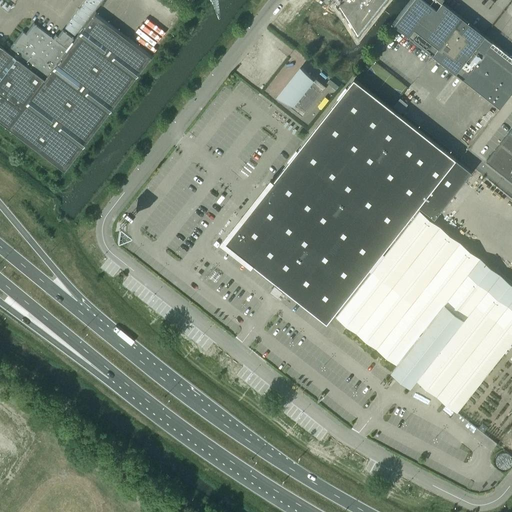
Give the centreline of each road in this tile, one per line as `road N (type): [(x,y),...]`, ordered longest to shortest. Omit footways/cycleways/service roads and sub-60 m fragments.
road 1 (unclassified): [(511,484),(488,505),(469,504),(356,443),(112,254),(104,231),(109,215),(280,0)]
road 2 (primary): [(365,511),(245,438),(72,306)]
road 3 (primary): [(115,375),(311,511)]
road 4 (primary): [(0,281),(115,375)]
road 5 (primary): [(0,304),(82,363),(115,375)]
road 6 (primary): [(72,306),(55,271),(0,204)]
